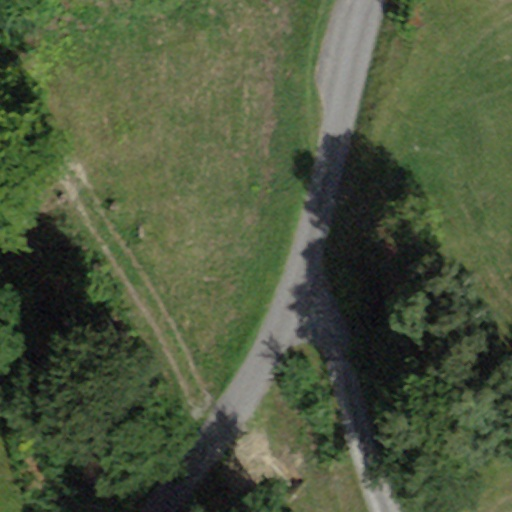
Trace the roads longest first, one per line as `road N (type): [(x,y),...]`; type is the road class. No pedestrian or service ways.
road 1 (unclassified): [(169,511),(296,256),(363,0)]
road 2 (track): [(408,511),(362,175),(321,160)]
